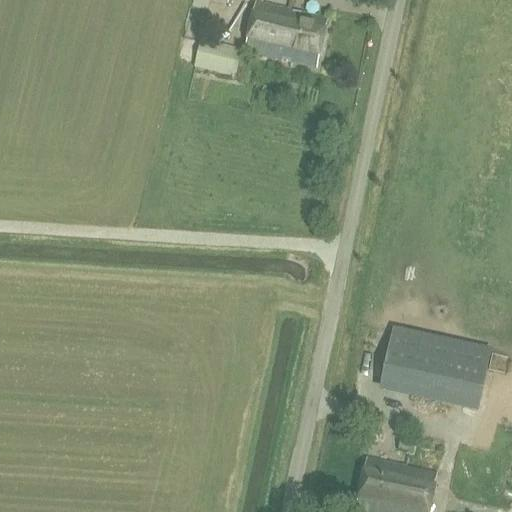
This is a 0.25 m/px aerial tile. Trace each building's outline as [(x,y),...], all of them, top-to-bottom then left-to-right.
[(317,70),(328,21),(258,6),(247,55),(317,70)] [(201,70),(236,74),(239,47),(203,43),(201,70)] [(279,91),(286,112),(301,107),(294,86),(279,91)] [(202,87),(199,100),(215,104),(218,90),(202,87)] [(479,408),(490,356),(395,334),(383,387),(479,408)] [(417,445),(401,441),(398,453),(414,457),(417,445)] [(370,461),(358,511),(428,511),(437,476),(370,461)]
